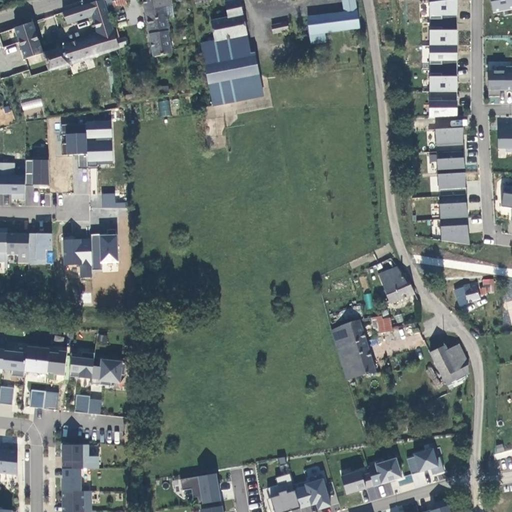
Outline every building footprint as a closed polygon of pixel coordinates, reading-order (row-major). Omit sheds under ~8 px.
[(98,35),(62,46),(62,48),(44,54),(49,71),(108,52),(118,49),(120,48),(117,39),(103,0),(100,0),(62,12),(67,25),(92,16),(98,35)] [(172,7),(170,0),(143,0),(154,57),(172,53),(166,20),(164,9),(172,7)] [(215,42),(247,35),(239,0),(238,0),(225,3),(228,19),(211,22),(215,42)] [(342,0),(344,13),(307,17),(311,44),(325,42),(324,33),(359,29),(355,0),(342,0)] [(444,0),(430,2),(430,22),(458,24),(457,0),(444,0)] [(511,0),(490,0),(493,13),(511,9),(511,0)] [(172,7),(164,9),(166,20),(174,19),(172,7)] [(43,54),(33,22),(15,28),(25,59),(43,54)] [(430,22),(430,45),(458,45),(458,24),(430,22)] [(272,26),(273,34),(288,31),(287,23),(272,26)] [(247,35),(215,42),(201,45),(214,106),(263,96),(255,57),(252,57),(247,35)] [(127,46),(124,37),(117,39),(120,48),(127,46)] [(430,45),(430,68),(457,67),(458,45),(430,45)] [(118,49),(108,52),(110,58),(118,55),(118,49)] [(500,90),(511,90),(511,66),(496,67),(496,71),(488,70),(488,97),(499,98),(500,90)] [(430,68),(429,91),(456,93),(457,67),(430,68)] [(429,91),(429,119),(457,120),(456,93),(429,91)] [(21,103),(23,111),(43,107),(41,98),(21,103)] [(159,116),(169,116),(169,100),(159,101),(159,116)] [(66,123),(66,154),(86,154),(86,163),(113,163),(112,122),(66,123)] [(435,129),(437,152),(464,150),(463,127),(435,129)] [(511,128),(498,129),(497,148),(511,148),(511,128)] [(437,152),(437,175),(465,173),(464,150),(437,152)] [(50,187),(48,158),(36,157),(36,161),(26,160),(25,177),(25,186),(50,187)] [(23,199),(25,199),(25,186),(25,177),(14,177),(14,164),(3,164),(3,194),(12,194),(12,198),(12,199),(13,199),(13,198),(23,198),(23,199)] [(437,175),(440,197),(466,195),(465,173),(437,175)] [(126,208),(126,202),(114,202),(115,194),(102,193),(102,207),(126,208)] [(511,218),(511,220),(511,194),(503,193),(501,205),(511,206),(511,218)] [(440,197),(440,220),(467,217),(466,195),(440,197)] [(442,241),(469,246),(468,225),(467,217),(440,220),(442,241)] [(29,234),(8,234),(7,254),(19,254),(18,263),(29,264),(29,234)] [(46,250),(53,250),(52,234),(29,234),(29,264),(46,264),(46,250)] [(91,238),(63,238),(63,265),(80,265),(80,278),(92,278),(92,271),(118,271),(118,234),(91,234),(91,238)] [(404,278),(397,267),(379,275),(385,291),(382,292),(385,300),(388,298),(390,304),(415,294),(407,276),(404,278)] [(467,289),(466,286),(463,286),(464,287),(454,291),(461,307),(468,303),(480,299),(476,286),(467,289)] [(479,289),(481,296),(488,293),(486,287),(479,289)] [(367,309),(373,308),(370,293),(364,295),(367,309)] [(390,318),(383,319),(382,316),(371,318),(372,322),(377,321),(379,334),(393,331),(390,318)] [(376,372),(359,319),(343,325),(332,331),(347,381),(376,372)] [(469,365),(459,345),(447,350),(445,346),(430,353),(443,378),(468,366),(469,365)] [(50,349),(28,347),(27,354),(25,372),(33,373),(33,371),(37,372),(37,373),(47,374),(47,373),(50,353),(50,349)] [(27,354),(5,351),(3,369),(9,370),(9,368),(13,368),(12,376),(24,378),(25,372),(27,354)] [(59,354),(50,353),(47,373),(55,374),(55,375),(65,376),(67,352),(59,351),(59,354)] [(81,356),(72,354),(70,377),(92,379),(93,375),(93,367),(95,353),(82,352),(81,356)] [(101,376),(100,385),(111,386),(112,381),(119,382),(120,375),(125,375),(126,364),(102,361),(102,368),(93,367),(93,375),(101,376)] [(468,366),(443,378),(441,379),(443,382),(445,381),(447,384),(469,373),(468,366)] [(91,384),(100,385),(101,376),(93,375),(92,379),(91,384)] [(0,402),(12,404),(13,387),(0,386),(0,388),(0,402)] [(30,408),(36,408),(38,391),(32,390),(30,408)] [(43,409),(45,392),(38,391),(36,408),(43,409)] [(100,414),(101,398),(76,396),(74,412),(100,414)] [(81,469),(98,469),(98,457),(88,457),(88,445),(63,445),(63,469),(81,469)] [(0,472),(18,475),(18,451),(0,449),(0,472)] [(414,456),(407,458),(412,474),(438,467),(433,449),(413,453),(414,456)] [(402,478),(396,457),(368,466),(370,473),(374,486),(402,478)] [(81,469),(63,469),(63,491),(81,491),(81,469)] [(347,495),(374,486),(370,473),(363,475),(361,469),(341,476),(347,495)] [(218,484),(216,474),(180,480),(182,491),(191,489),(193,498),(197,497),(199,505),(219,501),(218,493),(215,494),(213,484),(218,484)] [(323,479),(295,487),(296,491),(300,509),(316,504),(318,511),(331,507),(323,479)] [(274,511),(286,511),(300,509),(296,491),(287,493),(287,489),(278,492),(279,495),(271,498),(274,511)] [(91,511),(92,491),(81,491),(63,491),(62,511),(91,511)]
